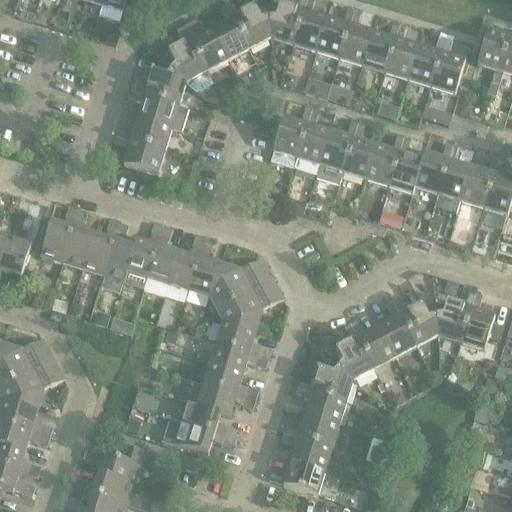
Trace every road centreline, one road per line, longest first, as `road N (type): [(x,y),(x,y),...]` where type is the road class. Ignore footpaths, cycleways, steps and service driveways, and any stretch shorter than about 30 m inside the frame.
road 1 (residential): [(311,313),(277,241),(161,207),(137,212),(77,194)]
road 2 (residential): [(42,511),(80,389),(49,325),(0,311)]
road 3 (residential): [(511,288),(414,263),(311,313)]
road 4 (residential): [(239,511),(294,334),(311,313)]
